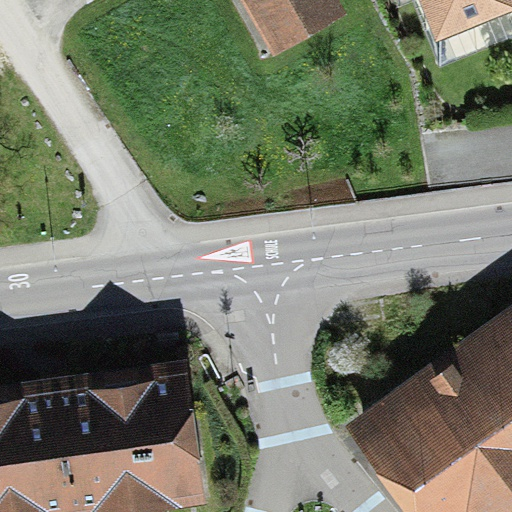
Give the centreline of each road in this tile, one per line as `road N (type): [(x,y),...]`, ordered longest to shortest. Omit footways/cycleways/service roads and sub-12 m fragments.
road 1 (unclassified): [(0,0),(169,274)]
road 2 (tertiary): [(511,231),(259,266)]
road 3 (residential): [(305,454),(259,266)]
road 4 (tertiary): [(169,274),(0,297)]
